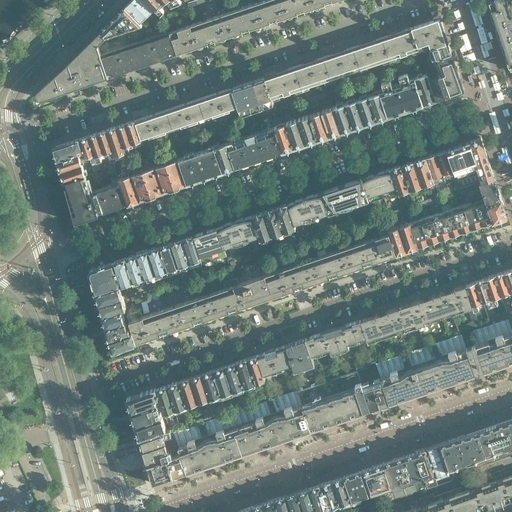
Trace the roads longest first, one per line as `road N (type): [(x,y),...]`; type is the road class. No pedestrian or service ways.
road 1 (residential): [(46,262),(76,244),(511,101)]
road 2 (residential): [(72,393),(511,243)]
road 3 (residential): [(13,137),(419,0)]
road 4 (residential): [(150,511),(511,389)]
road 5 (secondary): [(0,279),(35,319),(89,511)]
road 6 (primary): [(13,137),(11,97),(104,0)]
road 7 (secondary): [(72,393),(46,262)]
road 8 (secondary): [(120,511),(72,393)]
